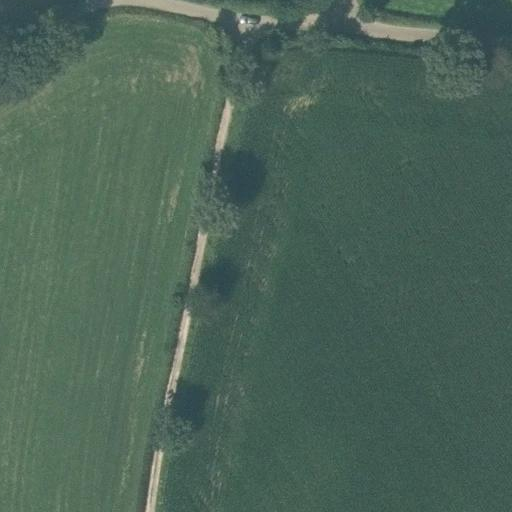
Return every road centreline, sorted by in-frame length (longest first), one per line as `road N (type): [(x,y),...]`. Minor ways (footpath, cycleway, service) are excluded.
road 1 (track): [(147,511),(247,22)]
road 2 (unclassified): [(333,23),(511,41)]
